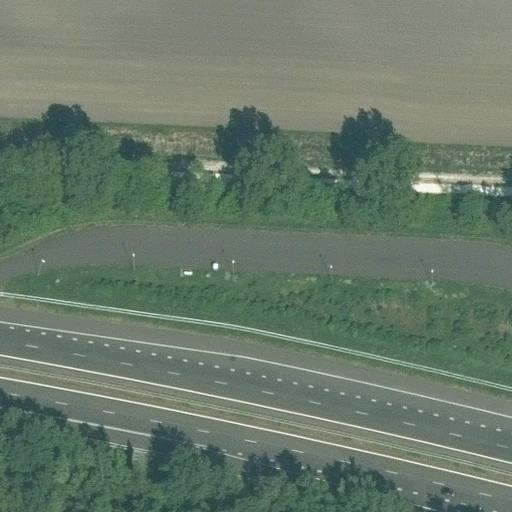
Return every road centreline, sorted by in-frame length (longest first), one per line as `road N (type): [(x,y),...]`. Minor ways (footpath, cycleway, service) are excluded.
road 1 (motorway): [(0,395),(305,453),(511,504)]
road 2 (motorway): [(511,453),(0,344)]
